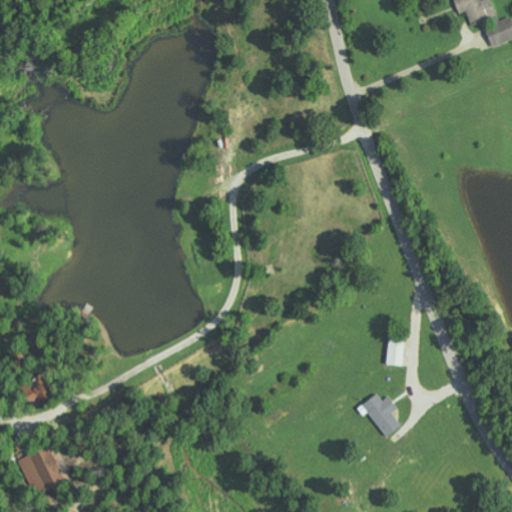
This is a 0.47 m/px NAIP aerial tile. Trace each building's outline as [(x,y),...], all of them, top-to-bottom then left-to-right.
[(494,46),(511,39),(511,16),(501,20),(493,0),(463,0),(473,27),(485,22),(494,46)] [(405,366),(406,339),(390,338),(389,365),(405,366)] [(36,392),(28,396),(33,408),(53,399),(42,375),(30,380),(36,392)] [(403,425),(394,413),(397,410),(381,390),(363,406),(389,437),(403,425)] [(36,496),(74,479),(58,443),(20,459),(36,496)]
